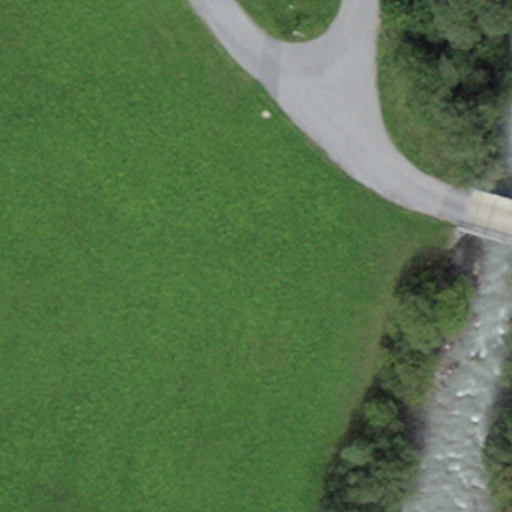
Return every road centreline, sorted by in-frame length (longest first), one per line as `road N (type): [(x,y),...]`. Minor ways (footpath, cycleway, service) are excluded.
road 1 (residential): [(213,0),(248,49),(350,147)]
road 2 (residential): [(350,147),(469,210),(511,223)]
road 3 (residential): [(358,0),(344,76),(350,147)]
